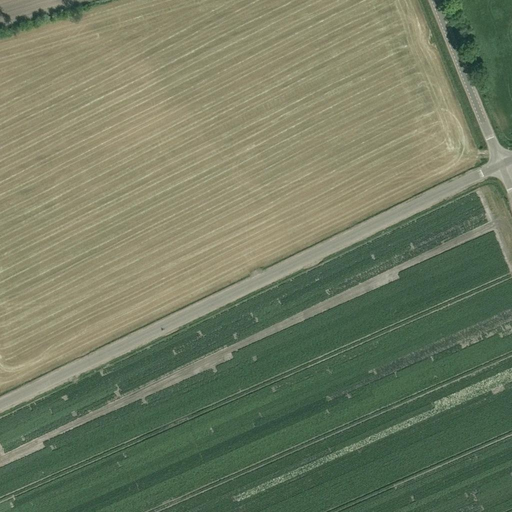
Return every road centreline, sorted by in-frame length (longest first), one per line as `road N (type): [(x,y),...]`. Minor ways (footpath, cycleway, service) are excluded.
road 1 (unclassified): [(0,407),(500,164)]
road 2 (unclassified): [(500,164),(434,0)]
